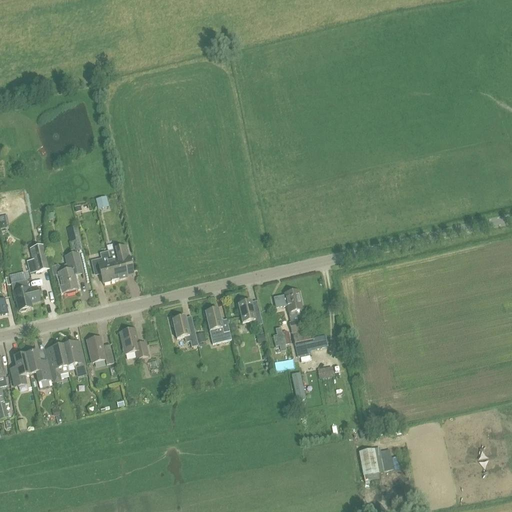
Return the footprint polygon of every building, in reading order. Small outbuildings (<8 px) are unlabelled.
[(105,198),(96,200),(98,207),(107,205),(105,198)] [(70,243),(79,240),(76,227),(67,229),(70,243)] [(36,273),(49,270),(44,247),(30,250),(36,273)] [(127,280),(126,278),(124,267),(130,265),(129,258),(128,258),(126,248),(114,250),(115,250),(107,252),(110,263),(115,282),(127,280)] [(103,285),(115,282),(110,263),(107,252),(99,254),(100,259),(90,262),(94,277),(101,275),(103,285)] [(51,270),(53,276),(58,275),(62,294),(64,294),(66,295),(74,293),(76,291),(77,291),(74,278),(83,275),(83,278),(84,278),(83,275),(78,253),(64,257),(66,266),(64,266),(63,267),(61,268),(57,266),(53,267),(51,270)] [(13,293),(15,302),(16,302),(19,312),(21,313),(25,312),(26,310),(31,309),(30,303),(38,301),(38,302),(39,302),(36,288),(28,290),(26,281),(11,285),(13,293)] [(298,292),(284,295),(285,297),(274,299),(276,309),(287,307),(288,314),(290,321),(304,318),(298,292)] [(205,310),(215,308),(214,300),(204,302),(205,310)] [(253,314),(251,303),(241,305),(241,304),(236,305),(238,312),(239,311),(242,325),(249,323),(251,328),(262,325),(259,313),(253,314)] [(226,320),(220,322),(218,311),(209,313),(208,312),(203,313),(205,319),(206,319),(209,333),(212,346),(231,341),(229,333),(226,320)] [(197,345),(195,336),(193,328),(187,330),(185,319),(176,321),(175,320),(170,321),(172,327),(173,327),(176,340),(184,339),(186,343),(190,342),(191,348),(198,347),(197,345)] [(307,331),(305,320),(304,320),(290,323),(289,324),(291,334),(292,334),(307,331)] [(135,353),(137,360),(148,358),(145,344),(138,346),(134,330),(120,334),(125,356),(135,353)] [(313,344),(312,339),(310,330),(307,331),(292,334),(294,348),(295,347),(313,344)] [(281,334),(281,336),(284,346),(291,345),(289,334),(288,333),(286,331),(283,332),(281,334)] [(204,334),(195,336),(197,345),(206,343),(204,334)] [(256,336),(258,345),(265,344),(263,334),(256,336)] [(326,336),(312,339),(313,344),(295,347),(294,348),(297,358),(311,356),(310,351),(328,347),(326,336)] [(92,364),(105,361),(106,366),(114,364),(109,345),(102,347),(100,339),(86,342),(92,364)] [(85,366),(81,351),(75,353),(74,347),(63,349),(68,370),(74,369),(74,371),(85,369),(85,366)] [(69,374),(68,370),(63,349),(54,352),(55,358),(48,359),(54,384),(61,382),(59,374),(63,373),(66,374),(69,374)] [(52,387),(51,382),(51,381),(47,362),(40,363),(37,353),(31,355),(30,353),(25,354),(30,375),(35,374),(38,385),(39,384),(40,390),(52,387)] [(25,377),(30,375),(25,356),(25,354),(19,355),(20,357),(13,359),(16,369),(18,380),(12,381),(13,389),(27,386),(25,377)] [(319,380),(333,377),(331,369),(317,371),(319,380)] [(58,410),(52,411),(54,418),(60,416),(58,410)] [(26,431),(24,421),(17,422),(20,433),(26,431)] [(358,453),(363,478),(379,475),(374,450),(358,453)]
